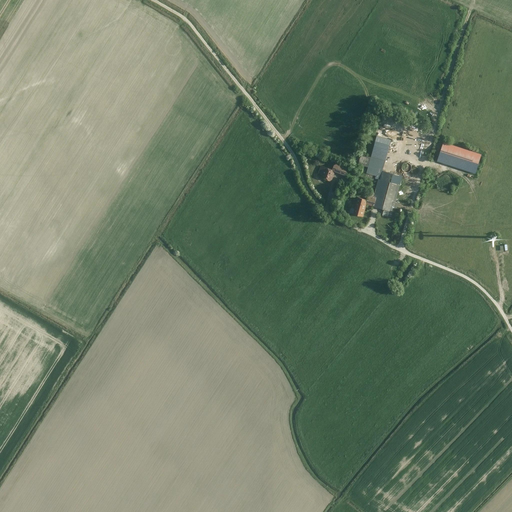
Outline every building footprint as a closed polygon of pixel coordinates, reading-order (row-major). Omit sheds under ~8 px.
[(386,161),(393,139),(379,135),(372,156),(386,161)] [(476,174),(482,154),(445,142),(438,162),(476,174)] [(367,176),(380,180),(383,170),(386,161),(372,156),(367,176)] [(348,168),(334,163),(332,169),(336,171),(346,174),(348,168)] [(332,169),(320,165),(317,174),(323,176),(326,181),(331,183),(336,171),(332,169)] [(393,217),(404,176),(383,170),(380,180),(376,195),(372,206),(381,209),(380,214),(393,217)] [(366,199),(357,196),(354,207),(351,206),(349,211),(362,215),(366,204),(372,206),(376,195),(368,192),(366,199)]
